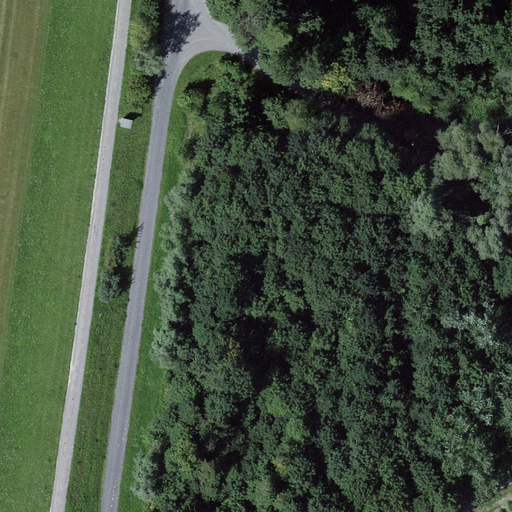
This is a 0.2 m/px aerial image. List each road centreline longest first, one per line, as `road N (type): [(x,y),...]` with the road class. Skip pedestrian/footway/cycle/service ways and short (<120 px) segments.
road 1 (track): [(123,0),(60,511)]
road 2 (track): [(184,22),(163,103),(111,511)]
road 3 (track): [(511,295),(436,180),(231,38),(184,22),(188,0)]
